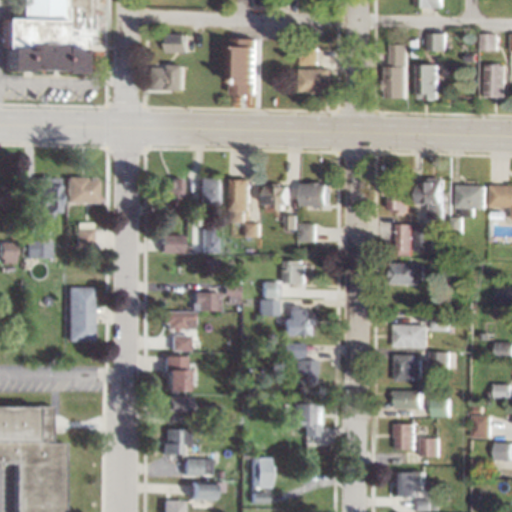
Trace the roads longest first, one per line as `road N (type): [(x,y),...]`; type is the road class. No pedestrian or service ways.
road 1 (primary): [(511,135),(0,123)]
road 2 (residential): [(353,0),(356,511)]
road 3 (residential): [(124,0),(124,511)]
